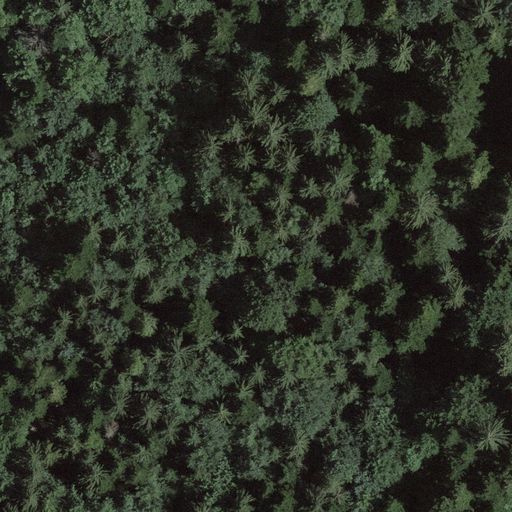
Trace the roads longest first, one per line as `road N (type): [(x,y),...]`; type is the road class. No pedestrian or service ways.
road 1 (track): [(511,418),(486,370),(466,280),(479,193),(494,162),(505,61)]
road 2 (track): [(301,0),(361,27),(457,43),(511,66)]
